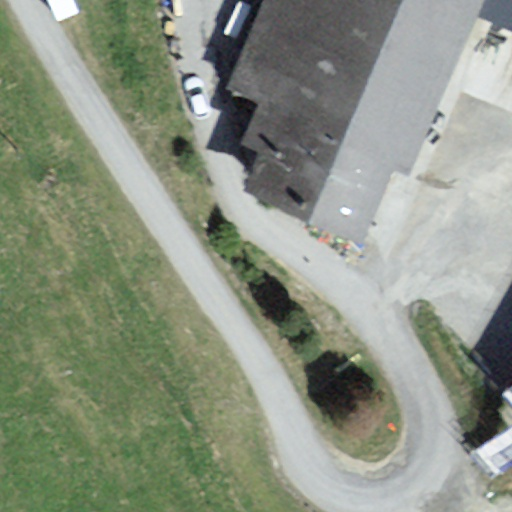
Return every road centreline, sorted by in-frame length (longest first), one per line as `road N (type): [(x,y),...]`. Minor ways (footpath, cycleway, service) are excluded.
road 1 (residential): [(365,511),(417,496),(437,426),(347,289),(248,201),(207,123),(231,0)]
road 2 (residential): [(23,0),(265,380),(305,470),(353,511)]
